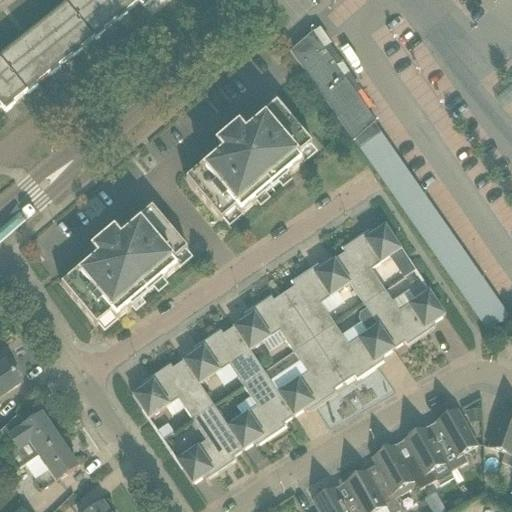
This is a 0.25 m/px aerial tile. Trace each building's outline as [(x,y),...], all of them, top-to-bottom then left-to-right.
[(0,110),(2,109),(5,112),(140,4),(143,8),(152,0),(86,0),(84,2),(81,0),(76,0),(68,7),(72,12),(61,20),(57,15),(45,25),(50,30),(39,38),(35,33),(23,43),(27,48),(16,56),(12,51),(1,61),(5,66),(0,69),(0,110)] [(290,54),(351,142),(375,126),(311,35),(290,54)] [(285,180),(301,166),(296,160),(310,148),(275,106),(244,132),(249,137),(244,141),(236,132),(215,150),(223,159),(218,163),(214,158),(183,183),(219,225),(233,213),(238,219),(254,206),(249,200),(280,173),(285,180)] [(382,137),(375,126),(351,142),(358,152),(382,137)] [(389,148),(382,137),(358,152),(366,163),(389,148)] [(397,158),(389,148),(366,163),(373,174),(397,158)] [(404,169),(397,158),(373,174),(380,184),(404,169)] [(412,179),(404,169),(380,184),(388,195),(412,179)] [(419,190),(412,179),(388,195),(395,205),(419,190)] [(426,200),(419,190),(395,205),(402,216),(426,200)] [(434,211),(426,200),(402,216),(410,227),(434,211)] [(441,222),(434,211),(410,227),(417,237),(441,222)] [(162,286),(177,273),(172,266),(186,255),(151,213),(120,238),(125,243),(120,247),(112,238),(91,256),(99,265),(94,269),(90,264),(59,289),(95,331),(109,319),(114,326),(130,312),(125,306),(156,280),(162,286)] [(448,232),(441,222),(417,237),(424,248),(448,232)] [(371,272),(401,252),(385,228),(374,235),(371,232),(343,251),(345,255),(334,262),(350,286),(364,307),(385,292),(371,272)] [(456,243),(448,232),(424,248),(432,258),(456,243)] [(463,253),(456,243),(432,258),(439,269),(463,253)] [(471,264),(463,253),(439,269),(446,280),(471,264)] [(320,306),(350,286),(334,262),(323,269),(321,266),(292,285),(294,289),(283,296),(313,341),(334,327),(320,306)] [(478,275),(471,264),(446,280),(454,290),(478,275)] [(411,285),(419,279),(415,273),(406,278),(411,285)] [(485,285),(478,275),(454,290),(461,301),(485,285)] [(493,296),(485,285),(461,301),(468,311),(493,296)] [(429,293),(399,313),(385,292),(364,307),(367,311),(394,352),(405,344),(407,347),(436,328),(434,325),(445,317),(429,293)] [(233,330),(249,354),(279,334),(293,354),(313,341),(283,296),(273,303),(271,300),(242,319),(244,322),(233,330)] [(500,306),(493,296),(468,311),(476,322),(500,306)] [(509,320),(500,306),(476,322),(486,336),(509,320)] [(334,327),(313,341),(344,385),(354,378),(357,381),(385,362),(383,359),(394,352),(367,311),(360,315),(359,321),(361,324),(368,334),(348,347),(334,327)] [(263,375),(249,354),(233,330),(223,337),(220,333),(192,353),(194,356),(183,364),(199,388),(229,368),(243,388),(263,375)] [(307,375),(277,396),(293,419),(305,412),(307,415),(335,396),(333,392),(343,385),(313,341),(293,354),(307,375)] [(148,422),(177,402),(191,423),(212,408),(199,388),(183,364),(171,371),(169,368),(140,387),(143,390),(132,398),(148,422)] [(0,428),(4,424),(0,419),(0,402),(7,397),(21,387),(6,365),(0,368),(0,428)] [(293,419),(277,396),(263,375),(243,388),(257,409),(226,429),(242,453),(254,445),(256,449),(285,430),(283,426),(293,419)] [(242,453),(226,429),(212,408),(191,423),(205,443),(176,463),(192,487),(203,480),(205,483),(234,464),(231,461),(242,453)] [(481,422),(481,409),(470,410),(471,423),(481,422)] [(442,440),(432,446),(445,467),(450,475),(468,465),(463,457),(477,449),(457,413),(434,426),(442,440)] [(511,469),(511,416),(502,413),(488,451),(504,456),(500,466),(511,469)] [(25,467),(38,458),(60,443),(42,417),(25,429),(18,419),(1,436),(12,452),(14,451),(25,467)] [(157,435),(162,443),(172,436),(166,428),(157,435)] [(431,475),(445,467),(432,446),(424,431),(403,444),(411,458),(401,463),(416,490),(418,493),(436,483),(431,475)] [(33,484),(41,494),(77,469),(60,443),(38,458),(49,473),(33,484)] [(416,490),(401,463),(393,449),(371,461),(379,476),(369,481),(385,507),(386,509),(387,511),(401,511),(402,511),(396,501),(402,498),(416,490)] [(380,511),(386,509),(385,507),(369,481),(365,474),(344,486),(351,500),(341,506),(344,511),(380,511)] [(344,511),(341,506),(334,492),(312,504),(316,511),(344,511)]
